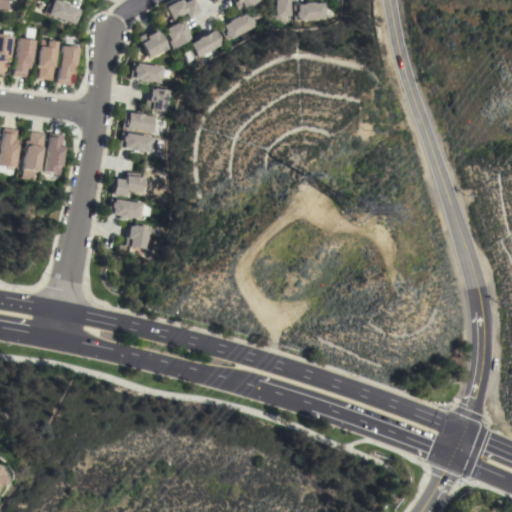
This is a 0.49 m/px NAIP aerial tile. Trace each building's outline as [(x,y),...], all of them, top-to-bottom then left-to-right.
[(73,25),(68,23),(68,22),(45,14),(41,13),(45,3),(48,4),(49,0),(53,0),(59,2),(69,5),(68,6),(78,10),(73,25)] [(185,0),(193,0),(199,11),(186,17),(184,13),(170,20),(168,16),(166,17),(165,15),(164,16),(162,11),(163,11),(160,5),(169,0),(180,0),(181,2),(185,0)] [(260,0),(241,11),(240,9),(238,10),(235,3),(233,0),(260,0)] [(271,5),(276,4),(275,0),(294,0),(295,1),(289,2),(290,15),(286,16),(286,18),(284,18),(284,20),(277,20),(277,19),(276,19),(275,17),(272,17),(271,5)] [(315,2),(315,3),(324,2),(325,7),(328,7),(329,17),(295,20),(294,5),(305,4),(305,3),(315,2)] [(220,27),(229,22),(229,21),(238,16),(239,17),(247,12),(249,16),(252,15),(258,24),(254,26),(253,26),(227,41),(220,27)] [(188,31),(188,32),(191,38),(171,48),(167,41),(169,40),(166,35),(165,35),(162,30),(178,21),(182,19),(188,31)] [(155,28),(166,48),(148,59),(137,38),(138,38),(137,36),(144,33),(144,34),(155,28)] [(198,39),(197,38),(201,36),(201,37),(210,32),(211,32),(216,29),(224,42),(215,48),(217,51),(206,57),(208,59),(198,65),(189,50),(192,48),(190,44),(198,39)] [(0,31),(9,32),(8,37),(9,37),(5,62),(6,62),(6,67),(1,66),(0,74),(0,31)] [(31,40),(29,57),(30,57),(28,68),(25,68),(23,77),(10,75),(15,38),(31,40)] [(35,78),(36,68),(34,68),(37,40),(54,42),(49,80),(35,78)] [(72,76),(68,76),(67,85),(54,83),(58,46),(64,46),(70,46),(70,47),(75,48),(72,76)] [(130,62),(164,67),(162,79),(159,78),(158,82),(149,81),(148,82),(138,81),(138,79),(128,78),(130,62)] [(148,87),(171,91),(170,97),(168,97),(166,112),(143,108),(145,99),(146,99),(148,87)] [(122,112),(138,114),(138,113),(143,114),(143,115),(152,117),(152,121),(155,122),(153,133),(120,127),(122,112)] [(12,168),(12,170),(3,169),(4,167),(0,166),(0,135),(1,128),(15,130),(13,139),(17,139),(12,168)] [(28,132),(42,133),(37,171),(33,170),(32,180),(19,178),(23,152),(22,152),(23,140),(27,141),(28,132)] [(117,148),(119,132),(152,137),(151,149),(148,148),(147,152),(117,148)] [(47,133),(61,135),(59,146),(62,147),(58,174),(52,173),(52,172),(42,171),(47,133)] [(110,194),(112,179),(123,180),(124,175),(129,176),(141,177),(141,178),(143,178),(142,179),(144,180),(143,186),(142,186),(141,188),(139,188),(139,192),(124,190),(123,196),(110,194)] [(108,198),(141,204),(139,215),(136,215),(135,219),(125,217),(125,218),(115,217),(116,216),(105,214),(108,198)] [(124,238),(122,238),(125,225),(130,226),(130,224),(148,228),(147,234),(147,233),(144,249),(123,245),(124,238)] [(0,470),(1,471),(5,474),(3,476),(8,479),(2,486),(0,485),(0,470)]
